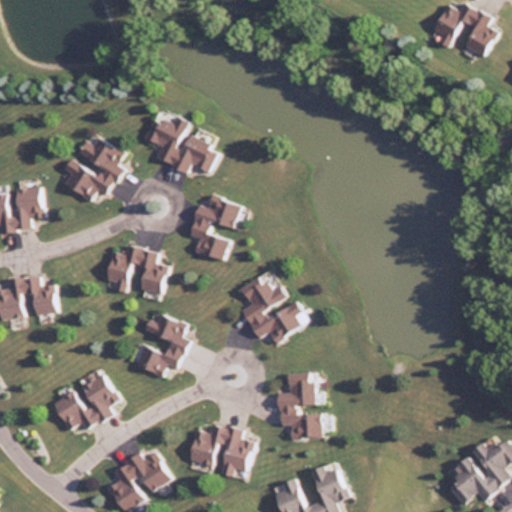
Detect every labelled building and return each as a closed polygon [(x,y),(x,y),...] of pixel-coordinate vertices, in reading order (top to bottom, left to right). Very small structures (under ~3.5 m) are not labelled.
[(488,56),(499,31),(489,28),(494,16),(466,4),(463,11),(449,5),(438,32),(445,35),(442,43),(454,48),(465,22),(478,27),(469,49),(488,56)] [(149,141),(165,146),(160,161),(192,172),(194,166),(213,173),(221,149),(188,138),(193,123),(179,118),(177,124),(157,117),(149,141)] [(127,154),(101,138),(96,145),(90,141),(82,154),(106,169),(101,177),(76,161),(63,182),(95,201),(101,191),(110,196),(126,171),(120,167),(127,154)] [(0,194),(0,225),(3,225),(3,233),(34,231),(33,219),(46,218),(45,188),(21,189),(22,214),(12,215),(11,194),(0,194)] [(199,252),(226,261),(233,242),(212,235),(216,222),(238,229),(245,207),(215,196),(210,208),(203,206),(193,236),(203,240),(199,252)] [(166,294),(171,267),(159,264),(161,252),(131,246),(129,255),(116,252),(110,282),(118,283),(116,290),(129,293),(135,264),(149,267),(145,290),(166,294)] [(298,304),(272,320),(267,312),(290,298),(283,287),(276,291),(266,275),(244,289),(254,306),(246,311),(263,339),(272,333),(279,343),(310,324),(298,304)] [(60,313),(58,285),(44,286),(44,277),(12,279),(13,289),(1,290),(4,320),(29,318),(27,296),(38,295),(40,315),(60,313)] [(140,367),(168,377),(171,367),(182,371),(193,341),(186,339),(190,326),(155,314),(149,332),(175,341),(170,355),(147,347),(140,367)] [(295,440),(325,439),(324,414),(305,415),(305,407),(318,407),(317,374),(291,374),(292,394),(283,394),(283,427),(294,427),(295,440)] [(88,386),(99,407),(90,412),(79,392),(59,402),(74,431),(85,425),(88,432),(118,417),(113,407),(123,402),(109,375),(88,386)] [(194,461),(217,466),(221,443),(231,446),(226,475),(249,480),(256,443),(245,441),(247,431),(216,425),(214,434),(200,431),(194,461)] [(511,483),(511,472),(510,470),(511,468),(511,441),(511,440),(503,447),(498,441),(491,447),(488,443),(478,452),(495,472),(489,477),(473,458),(462,466),(466,472),(457,479),(461,484),(455,488),(469,505),(483,494),(489,502),(511,483)] [(157,492),(176,479),(160,454),(149,461),(145,454),(119,471),(125,480),(114,487),(129,511),(131,511),(150,501),(136,479),(146,474),(157,492)] [(278,488),(286,511),(344,511),(341,502),(352,498),(340,463),(318,471),(328,501),(310,508),(300,480),(278,488)]
